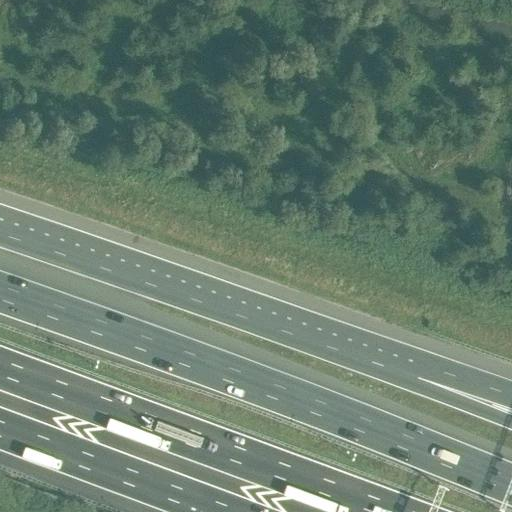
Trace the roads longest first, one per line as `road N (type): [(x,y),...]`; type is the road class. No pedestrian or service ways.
road 1 (motorway): [(511,486),(0,293)]
road 2 (motorway): [(0,368),(389,511)]
road 3 (motorway): [(380,365),(0,234)]
road 4 (motorway): [(0,428),(224,511)]
road 5 (motorway): [(511,424),(380,365)]
road 6 (motorway): [(511,395),(380,365)]
